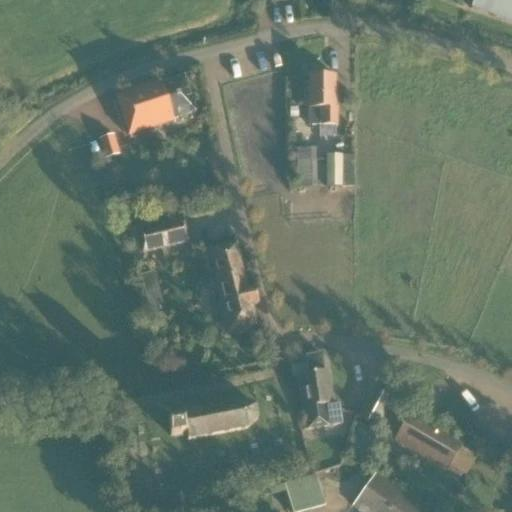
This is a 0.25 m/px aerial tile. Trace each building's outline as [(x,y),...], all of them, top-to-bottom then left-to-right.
[(511,0),(468,0),(473,2),(470,9),(511,24),(511,0)] [(161,86),(160,81),(115,96),(129,140),(174,126),(173,121),(194,114),(183,79),(161,86)] [(307,110),(320,110),(320,128),(336,128),(336,110),(334,110),(334,79),(307,79),(307,110)] [(96,142),(100,162),(118,158),(114,139),(96,142)] [(296,189),(316,189),(315,150),(295,151),(296,189)] [(340,189),(341,169),(325,168),(324,189),(340,189)] [(136,254),(185,242),(179,216),(130,227),(136,254)] [(257,306),(253,291),(246,293),(234,247),(207,254),(228,334),(255,327),(250,308),(257,306)] [(145,297),(158,293),(153,274),(139,278),(145,297)] [(305,431),(338,427),(335,407),(328,407),(323,374),(320,374),(317,356),(303,358),(306,376),(297,377),(305,431)] [(356,421),(374,431),(390,402),(372,392),(356,421)] [(239,403),(181,414),(182,420),(166,423),(169,439),(185,436),(186,442),(245,431),(256,421),(253,408),(239,403)] [(410,415),(391,444),(442,474),(460,445),(410,415)] [(284,486),(292,511),(315,511),(326,509),(316,476),(284,486)] [(430,511),(390,483),(368,511),(430,511)] [(178,511),(187,510),(184,496),(174,499),(176,511),(178,511)]
